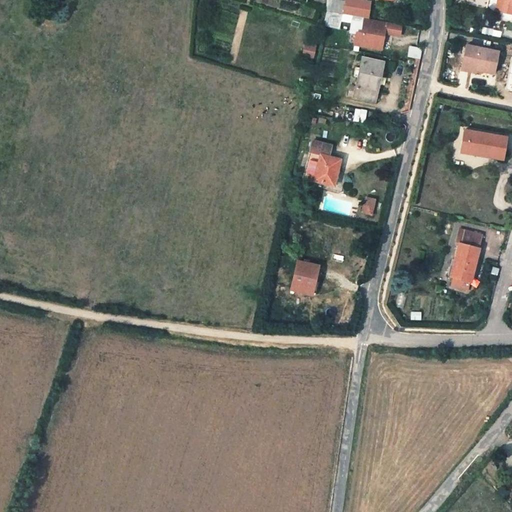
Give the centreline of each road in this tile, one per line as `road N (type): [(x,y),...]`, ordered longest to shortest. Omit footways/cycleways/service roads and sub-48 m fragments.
road 1 (track): [(0,297),(197,333),(365,339)]
road 2 (residential): [(365,339),(425,84)]
road 3 (residential): [(345,511),(365,339)]
road 4 (residential): [(365,339),(490,340)]
road 5 (unclassified): [(511,416),(433,511)]
